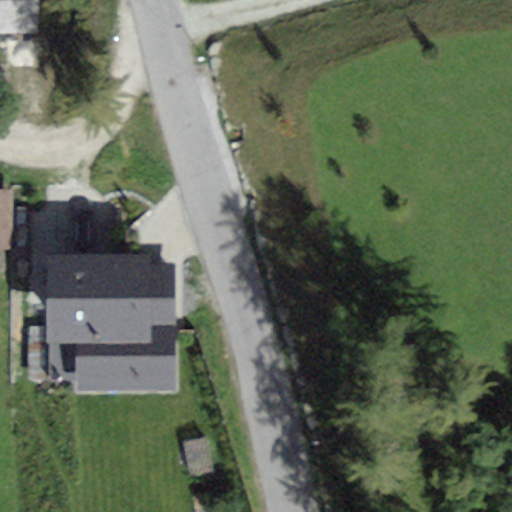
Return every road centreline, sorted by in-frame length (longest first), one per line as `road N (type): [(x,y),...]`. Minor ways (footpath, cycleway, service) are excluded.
road 1 (residential): [(166,44),(283,511)]
road 2 (residential): [(0,148),(49,160),(88,143),(166,44)]
